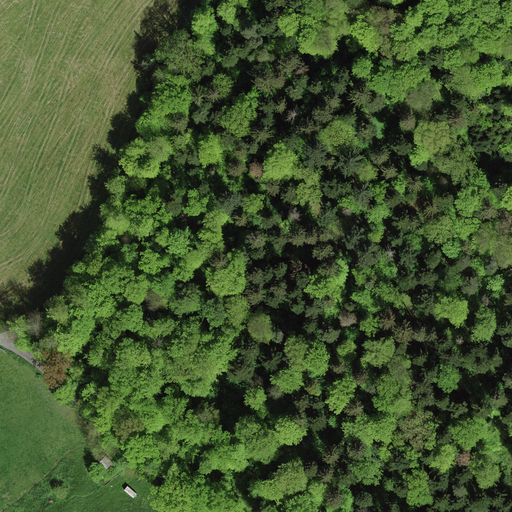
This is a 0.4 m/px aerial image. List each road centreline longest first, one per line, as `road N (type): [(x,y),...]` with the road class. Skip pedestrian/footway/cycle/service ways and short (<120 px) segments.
road 1 (track): [(435,511),(409,403),(412,327),(391,246),(380,142),(402,104)]
road 2 (track): [(511,220),(442,123),(402,104),(379,51),(376,0)]
road 3 (track): [(1,338),(210,511)]
